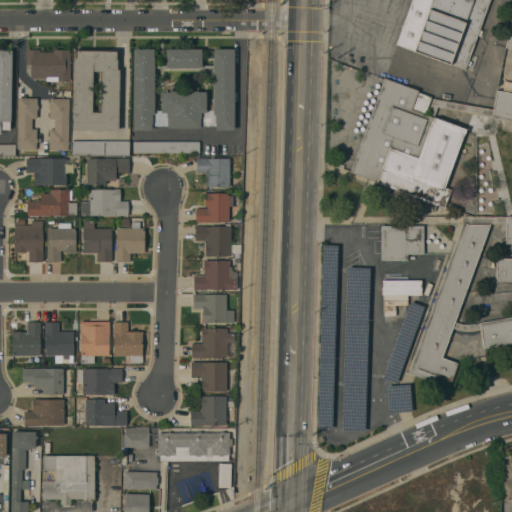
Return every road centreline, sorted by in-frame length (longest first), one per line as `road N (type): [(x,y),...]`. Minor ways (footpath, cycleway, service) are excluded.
road 1 (residential): [(0,20),(304,20)]
road 2 (secondary): [(301,114),(294,346)]
road 3 (residential): [(166,188),(166,374),(157,398)]
road 4 (residential): [(167,296),(0,295)]
road 5 (secondary): [(294,346),(291,506)]
